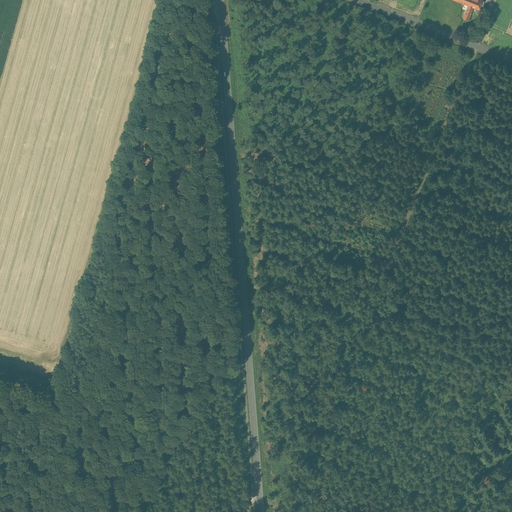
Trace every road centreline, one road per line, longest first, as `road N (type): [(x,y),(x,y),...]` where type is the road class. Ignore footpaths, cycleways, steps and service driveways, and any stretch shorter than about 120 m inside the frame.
road 1 (tertiary): [(260,511),(221,0)]
road 2 (track): [(244,304),(125,369),(0,416)]
road 3 (unclassified): [(365,0),(511,58)]
